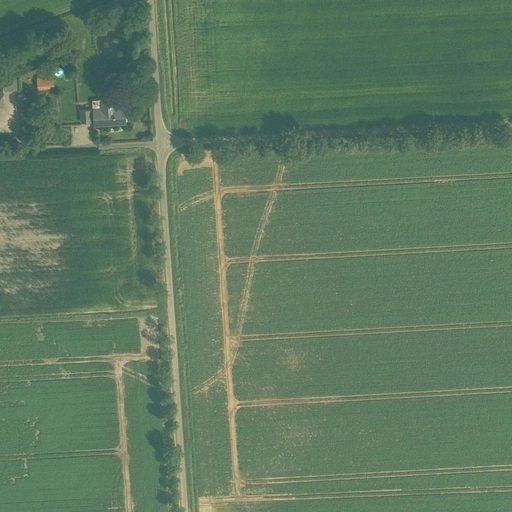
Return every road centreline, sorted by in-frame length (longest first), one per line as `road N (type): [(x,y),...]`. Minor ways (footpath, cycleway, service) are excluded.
road 1 (unclassified): [(185,511),(159,137)]
road 2 (unclassified): [(159,137),(511,116)]
road 3 (unclassified): [(159,137),(150,0)]
